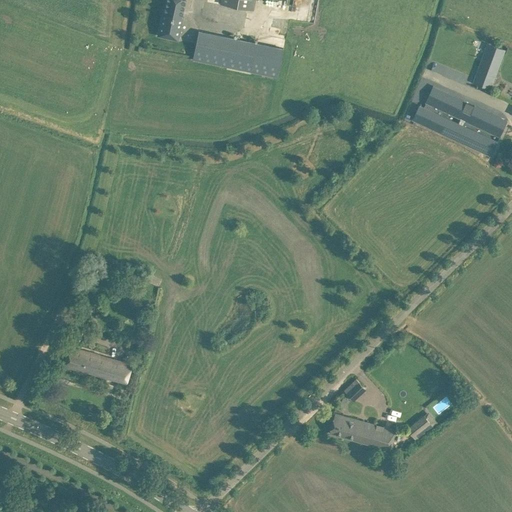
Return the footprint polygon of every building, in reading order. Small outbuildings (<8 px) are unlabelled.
[(185,0),(166,0),(164,10),(163,10),(158,35),(168,37),(178,39),(183,15),(182,14),(185,0)] [(221,0),(221,3),(252,9),(253,0),(221,0)] [(283,48),(199,31),(193,59),(277,76),(283,48)] [(464,79),(468,67),(474,69),(484,42),(460,34),(447,73),(464,79)] [(487,44),(478,71),(474,81),(491,88),(505,50),(487,44)] [(427,102),(490,132),(500,136),(507,120),(434,87),(427,102)] [(497,141),(488,137),(419,105),(413,119),(491,155),(497,141)] [(127,383),(129,373),(132,362),(69,345),(63,365),(127,383)] [(365,388),(363,386),(356,378),(344,390),(353,400),(365,388)] [(438,423),(429,411),(407,427),(416,439),(438,423)] [(395,429),(335,412),(329,432),(390,449),(395,429)]
